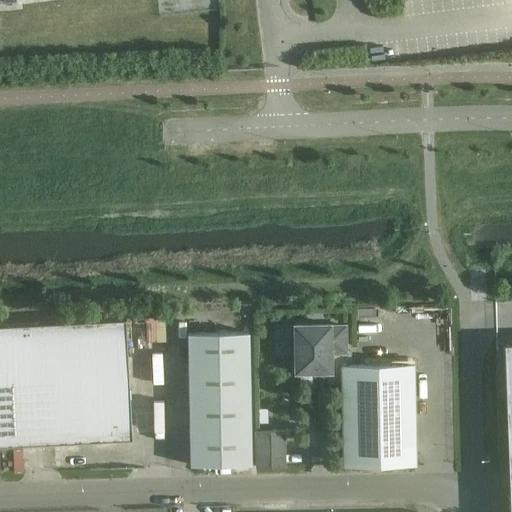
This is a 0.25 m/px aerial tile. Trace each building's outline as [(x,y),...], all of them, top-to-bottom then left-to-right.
[(0,444),(131,437),(125,318),(0,324),(0,444)] [(329,325),(329,323),(293,324),(294,371),(326,370),(327,382),(340,382),(340,363),(350,363),(350,350),(344,350),(344,325),(329,325)] [(189,464),(250,463),(248,331),(187,332),(189,464)] [(511,511),(511,341),(502,342),(508,511),(511,511)] [(340,363),(340,382),(342,464),(414,463),(413,362),(350,363),(340,363)] [(255,466),(284,465),(283,429),(255,430),(255,466)]
